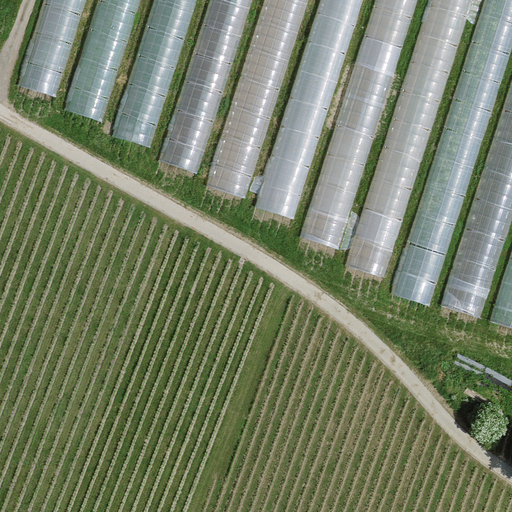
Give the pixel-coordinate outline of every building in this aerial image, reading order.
[(46,0),(22,84),(56,96),(85,0),(46,0)] [(98,0),(66,107),(100,121),(138,0),(98,0)] [(196,0),(154,0),(111,136),(149,148),(196,0)] [(210,0),(160,160),(196,173),(251,0),(210,0)] [(265,0),(206,184),(245,198),(306,0),(265,0)] [(321,0),(255,205),(294,220),(362,0),(321,0)] [(377,0),(302,236),(338,247),(417,0),(377,0)] [(430,0),(346,265),(382,277),(470,0),(430,0)] [(511,0),(484,0),(390,291),(428,307),(511,46),(511,0)] [(511,82),(441,306),(481,318),(511,217),(511,82)] [(511,252),(490,321),(511,328),(511,252)]
